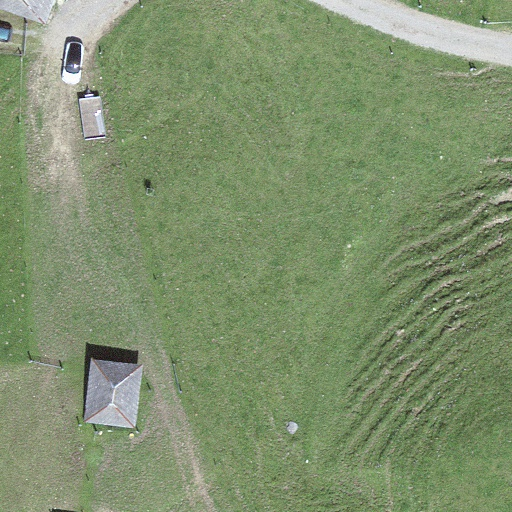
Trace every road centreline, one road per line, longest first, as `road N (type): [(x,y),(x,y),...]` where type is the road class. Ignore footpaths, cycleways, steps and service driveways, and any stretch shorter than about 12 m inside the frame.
road 1 (track): [(99,0),(60,68),(60,168)]
road 2 (track): [(349,0),(402,26),(511,51)]
